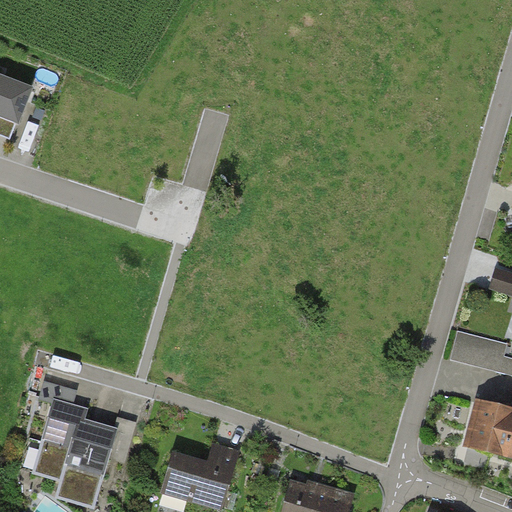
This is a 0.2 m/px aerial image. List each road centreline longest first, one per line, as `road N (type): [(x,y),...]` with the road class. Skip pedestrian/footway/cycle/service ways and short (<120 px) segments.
road 1 (residential): [(511,75),(403,458),(406,476)]
road 2 (residential): [(406,476),(37,356)]
road 3 (residential): [(0,170),(183,229)]
